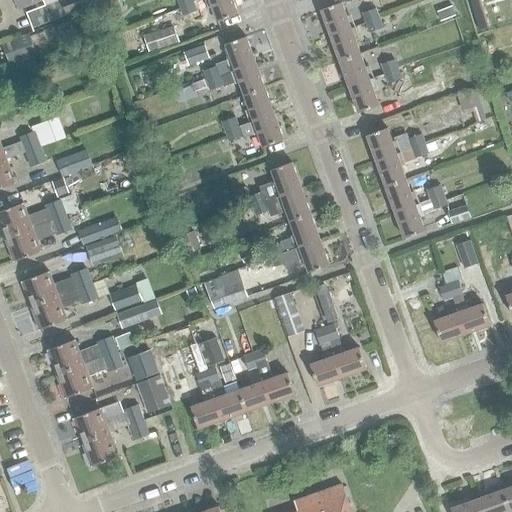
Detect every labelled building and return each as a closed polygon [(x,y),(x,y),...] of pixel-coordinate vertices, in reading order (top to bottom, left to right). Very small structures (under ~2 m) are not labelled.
[(60,0),(66,15),(93,5),(90,0),(13,0),(18,10),(43,0),(60,0)] [(208,0),(217,22),(237,15),(232,0),(208,0)] [(116,2),(101,7),(106,20),(121,15),(116,2)] [(179,6),(183,16),(196,11),(192,2),(179,6)] [(321,10),(330,36),(351,29),(342,3),(321,10)] [(448,19),(456,16),(452,6),(444,10),(448,19)] [(376,9),(363,14),(366,23),(379,19),(376,9)] [(379,19),(366,23),(370,33),(383,28),(379,19)] [(59,35),(72,30),(69,21),(56,26),(59,35)] [(361,54),(351,29),(330,36),(339,62),(361,54)] [(36,55),(28,35),(2,44),(10,65),(36,55)] [(216,67),(219,76),(234,71),(255,63),(246,37),(225,45),(230,60),(215,65),(216,67)] [(184,53),(189,66),(209,59),(205,46),(184,53)] [(432,63),(441,92),(476,81),(468,53),(432,63)] [(349,87),(370,80),(361,54),(339,62),(349,87)] [(394,60),(381,64),(385,74),(398,70),(394,60)] [(0,83),(13,79),(14,78),(8,63),(0,66),(0,83)] [(219,76),(223,86),(224,88),(239,82),(244,96),(264,89),(255,63),(234,71),(219,76)] [(219,76),(216,67),(203,72),(206,81),(219,76)] [(398,70),(385,74),(388,84),(402,79),(398,70)] [(206,82),(210,90),(223,86),(219,76),(206,81),(206,82)] [(0,83),(0,86),(3,95),(5,99),(19,93),(20,93),(14,78),(13,79),(0,83)] [(206,88),(204,80),(192,84),(195,92),(206,88)] [(358,113),(379,106),(370,80),(349,87),(358,113)] [(274,114),(264,89),(244,96),(253,122),(274,114)] [(476,89),(457,95),(463,111),(470,109),(471,112),(472,111),(476,123),(486,120),(476,89)] [(238,127),(241,137),(242,139),(257,133),(263,148),(283,140),(274,114),(253,122),(238,127)] [(57,118),(33,127),(40,147),(64,137),(57,118)] [(238,127),(235,118),(221,123),(225,132),(237,127),(238,127)] [(228,141),(241,137),(238,127),(237,127),(225,132),(228,141)] [(393,143),(387,128),(366,136),(376,162),(412,149),(408,139),(406,134),(393,139),(395,142),(393,143)] [(34,132),(19,137),(19,138),(21,142),(21,143),(25,152),(40,147),(34,132)] [(408,139),(412,149),(425,144),(422,134),(408,139)] [(2,149),(0,143),(0,161),(6,159),(25,152),(21,143),(21,142),(2,149)] [(426,146),(425,144),(412,149),(415,159),(429,154),(428,153),(429,153),(438,150),(435,142),(426,146)] [(30,167),(45,162),(40,147),(25,152),(30,167)] [(406,180),(401,166),(416,160),(415,159),(412,149),(376,162),(385,188),(406,180)] [(54,162),(60,177),(90,165),(84,150),(54,162)] [(0,189),(15,183),(6,159),(0,161),(0,189)] [(292,163),(271,171),(275,182),(260,187),(262,193),(265,202),(280,197),(301,189),(292,163)] [(178,167),(169,171),(174,184),(183,180),(178,167)] [(406,180),(385,188),(394,213),(415,205),(406,180)] [(440,185),(427,190),(430,200),(444,195),(440,185)] [(244,188),(234,191),(241,210),(251,206),(248,198),(244,188)] [(310,215),(301,189),(280,197),(265,202),(269,212),(271,217),(286,212),(290,222),(310,215)] [(252,207),(265,202),(262,193),(261,193),(249,198),(252,207)] [(430,200),(434,210),(447,205),(444,195),(430,200)] [(60,200),(45,206),(51,221),(66,215),(60,200)] [(425,231),(420,217),(435,211),(434,210),(430,200),(415,205),(394,213),(404,239),(425,231)] [(265,202),(252,207),(256,216),(269,212),(265,202)] [(32,228),(23,204),(0,212),(0,224),(5,238),(32,228)] [(452,224),(471,217),(467,206),(448,212),(452,224)] [(66,215),(51,221),(55,232),(56,236),(71,230),(66,215)] [(280,242),(280,244),(284,253),(299,248),(320,240),(310,215),(290,222),(295,236),(280,242)] [(80,232),(85,245),(122,231),(117,218),(80,232)] [(14,262),(41,252),(36,239),(55,232),(51,221),(32,228),(5,238),(14,262)] [(201,249),(194,232),(180,237),(187,254),(201,249)] [(122,251),(117,236),(86,247),(91,262),(122,251)] [(299,248),(284,253),(287,263),(288,264),(303,259),(308,274),(329,266),(320,240),(299,248)] [(470,241),(456,246),(464,268),(478,263),(470,241)] [(267,249),(271,258),(284,253),(280,244),(267,249)] [(287,263),(284,253),(271,258),(274,267),(287,263)] [(91,283),(86,268),(71,274),(72,278),(76,289),(91,283)] [(459,286),(463,284),(458,269),(443,275),(447,286),(448,285),(453,298),(463,295),(459,286)] [(213,307),(246,296),(238,271),(204,282),(213,307)] [(76,289),(72,278),(54,285),(49,272),(22,282),(31,306),(58,296),(76,289)] [(82,304),(97,298),(91,283),(76,289),(81,300),(82,304)] [(448,285),(447,286),(439,289),(444,302),(453,298),(448,285)] [(136,286),(110,296),(115,311),(141,301),(136,286)] [(336,321),(324,286),(316,288),(328,324),(336,321)] [(40,330),(67,320),(62,307),(81,300),(76,289),(58,296),(31,306),(40,330)] [(200,299),(196,290),(188,293),(191,302),(200,299)] [(275,299),(289,337),(304,332),(290,294),(275,299)] [(467,306),(463,295),(453,298),(459,314),(466,335),(491,326),(483,304),(468,309),(467,306)] [(453,298),(444,302),(448,313),(447,313),(448,316),(434,321),(442,344),(466,335),(459,314),(453,298)] [(144,306),(117,315),(122,328),(148,319),(162,314),(157,301),(144,306)] [(325,329),(329,342),(339,339),(339,338),(334,326),(325,329)] [(320,346),(329,342),(325,329),(315,333),(320,346)] [(117,351),(112,337),(97,342),(98,346),(102,357),(117,351)] [(217,337),(199,342),(206,365),(224,360),(217,337)] [(344,350),(343,350),(339,339),(329,342),(335,357),(342,379),(367,370),(359,348),(345,353),(344,350)] [(98,346),(79,353),(75,340),(48,350),(57,374),(84,364),(102,357),(98,346)] [(329,342),(320,346),(324,357),(323,357),(324,360),(310,365),(318,388),(342,379),(335,357),(329,342)] [(131,358),(139,380),(159,373),(150,350),(131,358)] [(117,351),(102,357),(107,368),(108,372),(123,366),(117,351)] [(258,368),(267,364),(262,351),(253,355),(258,368)] [(244,358),(248,371),(258,368),(253,355),(244,358)] [(57,374),(66,398),(93,388),(88,375),(107,368),(102,357),(84,364),(57,374)] [(295,396),(287,374),(273,379),(272,376),(271,376),(267,364),(258,368),(263,382),(271,404),(295,396)] [(210,385),(220,381),(215,368),(214,368),(205,371),(210,385)] [(263,382),(258,368),(248,371),(245,372),(250,387),(239,391),(247,413),(271,404),(263,382)] [(210,385),(205,371),(204,372),(196,375),(201,388),(210,385)] [(165,391),(160,376),(139,383),(144,398),(165,391)] [(215,399),(223,421),(247,413),(239,391),(225,395),(224,392),(224,393),(220,381),(210,385),(215,399)] [(210,385),(201,388),(205,399),(204,400),(205,403),(191,408),(199,430),(223,421),(215,399),(210,385)] [(137,405),(122,410),(124,414),(128,425),(143,420),(137,405)] [(100,409),(73,419),(82,443),(109,432),(128,425),(124,414),(105,421),(100,409)] [(143,420),(128,425),(134,440),(149,435),(143,420)] [(118,456),(109,432),(82,443),(92,467),(118,456)] [(351,511),(349,508),(344,494),(341,485),(294,502),(297,511),(351,511)] [(511,487),(502,491),(510,511),(511,510),(511,487)] [(506,511),(510,511),(502,491),(477,500),(481,511),(506,511)] [(481,511),(477,500),(451,509),(451,511),(481,511)]
